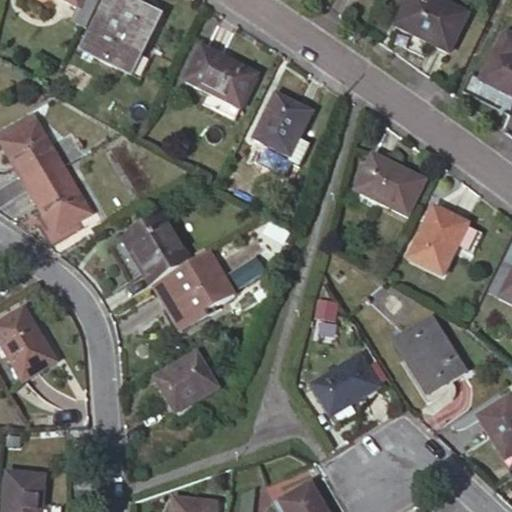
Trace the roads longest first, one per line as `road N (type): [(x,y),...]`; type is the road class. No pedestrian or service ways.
road 1 (residential): [(110,511),(99,345),(82,301),(0,240)]
road 2 (residential): [(261,0),(511,188)]
road 3 (residential): [(366,487),(427,469),(492,511)]
